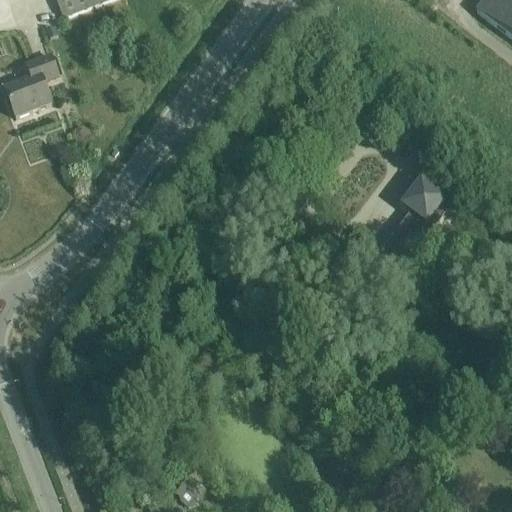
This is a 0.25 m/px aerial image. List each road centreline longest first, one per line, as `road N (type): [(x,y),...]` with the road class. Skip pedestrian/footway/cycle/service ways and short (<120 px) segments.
road 1 (secondary): [(0,307),(96,223),(261,0)]
road 2 (secondary): [(56,511),(0,369)]
